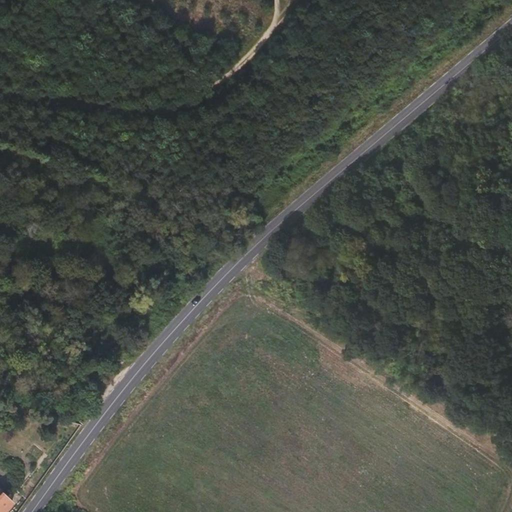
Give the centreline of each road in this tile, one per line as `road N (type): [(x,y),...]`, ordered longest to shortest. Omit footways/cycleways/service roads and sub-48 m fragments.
road 1 (secondary): [(31,511),(196,304),(262,238),(511,28)]
road 2 (track): [(0,91),(129,108),(199,95),(295,0)]
